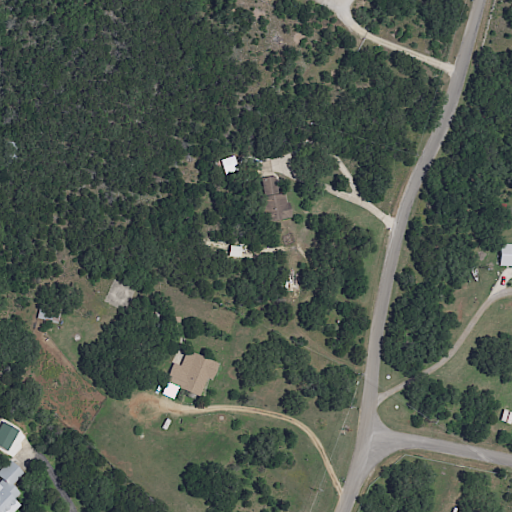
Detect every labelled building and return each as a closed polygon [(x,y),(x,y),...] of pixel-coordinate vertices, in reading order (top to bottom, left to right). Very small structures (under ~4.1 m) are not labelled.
[(259,180),(266,222),(290,219),(286,190),(276,192),(274,178),(259,180)] [(498,266),(511,266),(511,244),(499,244),(498,266)] [(61,309),(40,304),(36,319),(57,323),(61,309)] [(199,396),(205,378),(212,381),(218,363),(185,352),(180,366),(172,363),(161,394),(173,398),(176,389),(199,396)] [(0,426),(0,447),(7,451),(18,431),(2,422),(0,426)] [(0,511),(14,511),(21,505),(15,500),(21,492),(12,485),(24,472),(10,459),(0,470),(0,511)]
